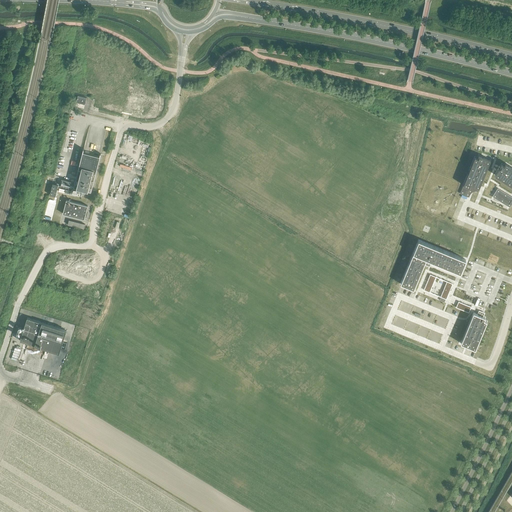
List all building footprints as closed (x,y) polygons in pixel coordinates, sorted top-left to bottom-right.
[(85,104),(86,98),(78,96),(76,102),(85,104)] [(98,166),(101,154),(83,150),(77,173),(74,188),(80,189),(91,192),(94,182),(93,182),(94,180),(96,174),(98,166)] [(463,186),(460,194),(468,197),(473,186),(479,189),(491,161),(490,161),(480,156),(478,155),(477,158),(474,157),(462,186),(463,186)] [(502,164),(495,175),(511,185),(511,167),(506,163),(504,166),(502,164)] [(511,199),(498,191),(495,196),(509,205),(511,200),(511,199)] [(63,214),(84,219),(85,217),(87,218),(87,217),(86,217),(86,216),(86,214),(86,212),(86,210),(87,206),(66,200),(63,214)] [(418,240),(400,284),(414,290),(426,259),(460,273),(463,266),(464,266),(466,260),(418,240)] [(427,292),(429,292),(430,293),(437,277),(434,276),(432,275),(430,274),(424,290),(425,291),(427,292)] [(447,281),(440,297),(446,300),(453,284),(447,281)] [(458,302),(457,306),(456,307),(469,313),(471,307),(458,302)] [(473,312),(460,344),(475,350),(487,321),(484,320),(485,317),(483,316),(484,314),(478,311),(476,314),(473,312)] [(22,344),(44,351),(43,354),(47,355),(50,346),(60,349),(67,326),(27,313),(20,336),(24,338),(22,344)]
